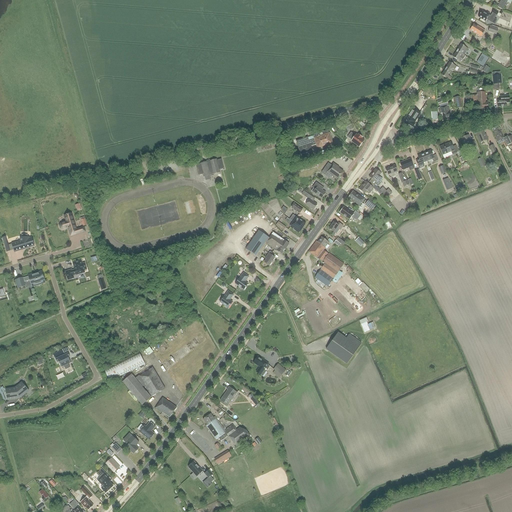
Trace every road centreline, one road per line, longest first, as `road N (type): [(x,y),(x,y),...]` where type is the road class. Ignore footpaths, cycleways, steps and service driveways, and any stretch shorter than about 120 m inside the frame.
road 1 (primary): [(109,511),(356,172)]
road 2 (residential): [(0,200),(346,109),(388,106)]
road 3 (residential): [(45,256),(66,319),(98,377),(48,407),(0,416)]
road 4 (residential): [(511,115),(399,141),(384,136)]
